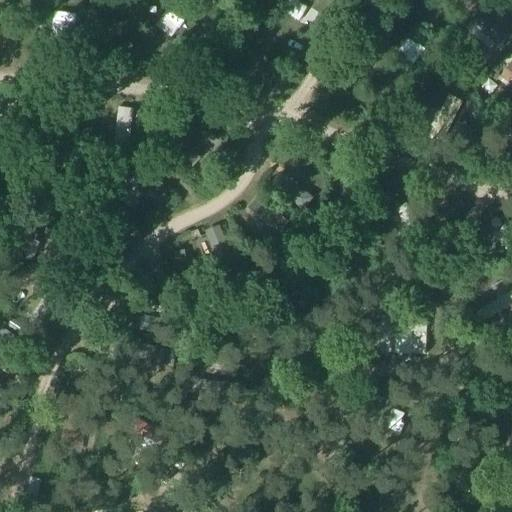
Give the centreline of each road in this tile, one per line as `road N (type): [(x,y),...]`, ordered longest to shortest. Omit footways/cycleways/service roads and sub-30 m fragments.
road 1 (track): [(0,83),(180,97),(268,126),(280,110),(421,170),(501,189),(511,178)]
road 2 (track): [(8,511),(40,395),(104,281),(229,189),(268,126)]
road 3 (track): [(140,250),(197,302),(312,359),(427,369),(511,320)]
road 4 (track): [(501,189),(312,359)]
road 5 (track): [(280,110),(362,0)]
